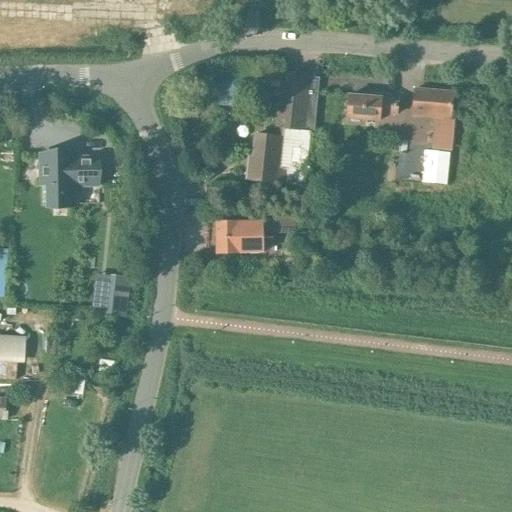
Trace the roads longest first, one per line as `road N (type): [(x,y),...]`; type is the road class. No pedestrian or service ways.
road 1 (tertiary): [(119,511),(163,317),(170,232),(168,187),(128,75)]
road 2 (tertiary): [(128,75),(269,38),(511,56)]
road 3 (track): [(22,327),(37,370),(21,504)]
road 4 (track): [(0,8),(107,16),(128,75)]
road 5 (unclassified): [(0,78),(128,75)]
